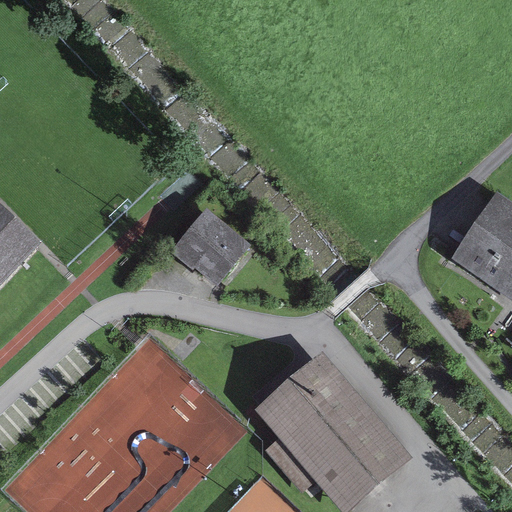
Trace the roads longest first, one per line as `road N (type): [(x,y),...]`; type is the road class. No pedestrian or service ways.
road 1 (residential): [(0,401),(82,325),(124,304),(175,305),(314,333)]
road 2 (unclassified): [(511,143),(314,333)]
road 3 (residential): [(314,333),(453,475)]
road 4 (track): [(385,260),(511,402)]
road 5 (track): [(106,310),(0,203)]
